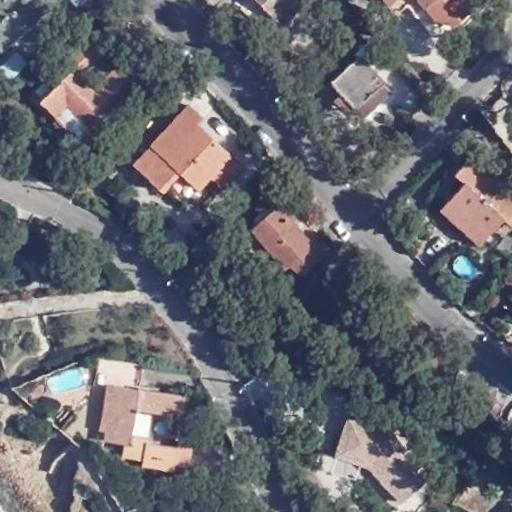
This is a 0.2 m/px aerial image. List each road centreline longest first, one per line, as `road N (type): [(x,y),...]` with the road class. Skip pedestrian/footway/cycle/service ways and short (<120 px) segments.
road 1 (residential): [(0,178),(102,227),(162,291),(295,511)]
road 2 (residential): [(147,0),(350,217)]
road 3 (residential): [(350,217),(511,33)]
road 4 (residential): [(350,217),(441,322),(511,375)]
road 5 (track): [(162,291),(0,312)]
